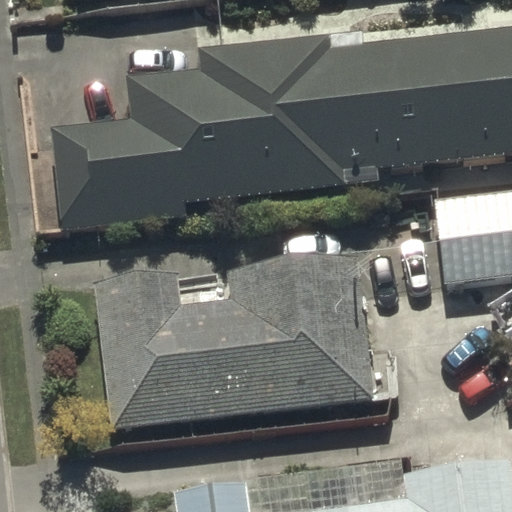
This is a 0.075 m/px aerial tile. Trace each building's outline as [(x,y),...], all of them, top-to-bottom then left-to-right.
[(74,0),(76,10),(178,0),(74,0)] [(130,138),(52,145),(61,244),(186,232),(185,221),(379,203),(377,186),(511,173),(511,48),(365,62),(364,53),(197,68),(199,86),(125,93),(130,138)] [(511,207),(436,215),(444,301),(511,293),(511,207)] [(176,292),(96,300),(111,445),(371,419),(357,274),(229,287),(232,317),(179,322),(176,292)] [(249,511),(248,500),(176,509),(176,511),(511,511),(508,480),(404,492),(406,511),(249,511)]
